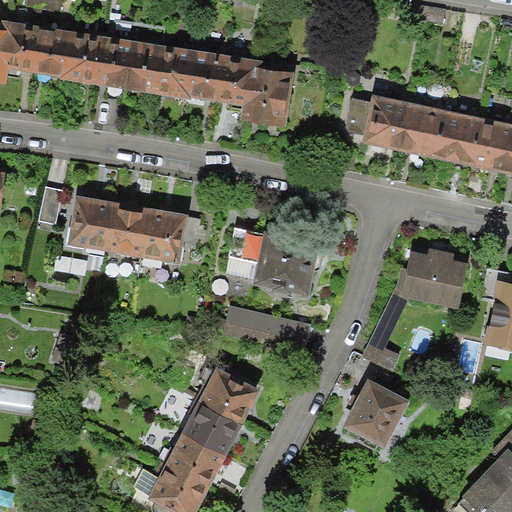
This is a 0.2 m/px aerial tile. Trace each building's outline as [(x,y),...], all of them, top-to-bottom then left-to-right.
[(52,0),(25,0),(25,7),(52,10),(52,0)] [(3,33),(0,32),(0,86),(7,87),(8,76),(241,110),(239,126),(285,133),(293,77),(257,72),(258,62),(4,25),(3,33)] [(511,129),(371,100),(361,147),(511,178),(511,129)] [(185,218),(73,198),(64,245),(177,265),(185,218)] [(320,242),(267,229),(252,287),(306,300),(320,242)] [(467,264),(410,253),(401,299),(458,310),(467,264)] [(408,303),(393,295),(360,357),(375,365),(408,303)] [(194,511),(257,391),(213,369),(146,500),(169,511),(194,511)] [(412,399),(364,375),(337,428),(385,452),(412,399)] [(511,511),(511,455),(507,450),(458,496),(472,511),(511,511)]
